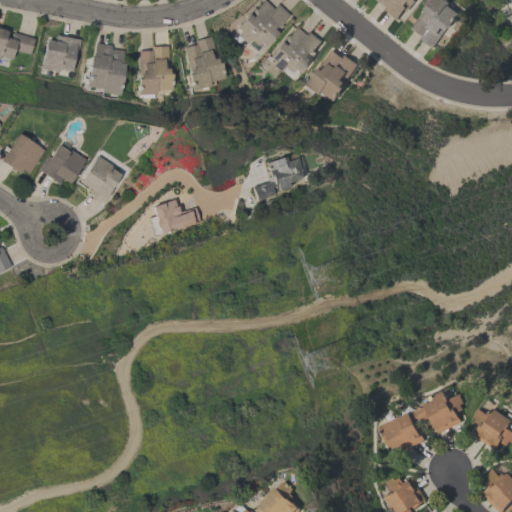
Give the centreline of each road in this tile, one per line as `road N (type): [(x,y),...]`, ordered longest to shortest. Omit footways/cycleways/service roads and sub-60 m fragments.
road 1 (residential): [(325,0),(436,84),(511,95)]
road 2 (residential): [(35,0),(138,18),(213,0)]
road 3 (residential): [(30,222),(35,251),(63,246),(57,217),(30,222)]
